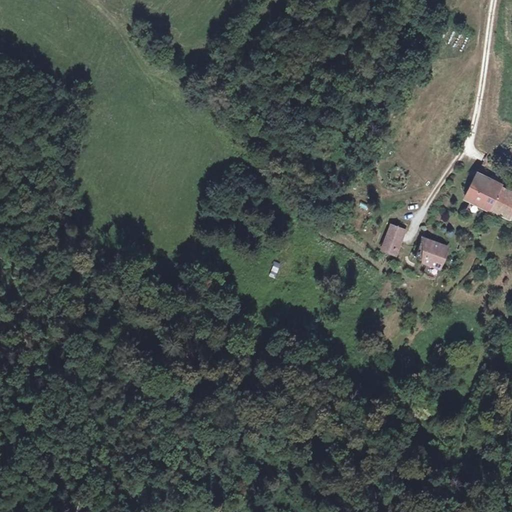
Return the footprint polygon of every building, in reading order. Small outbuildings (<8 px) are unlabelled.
[(489,208),(502,187),(476,172),(464,193),(489,208)] [(511,213),(511,192),(502,187),(489,208),(508,219),(511,213)] [(397,223),(392,236),(409,243),(414,230),(397,223)] [(431,259),(443,264),(447,254),(444,252),(447,245),(425,235),(417,254),(431,259)] [(409,243),(392,236),(386,251),(404,258),(409,243)] [(439,277),(443,264),(431,259),(427,273),(439,277)]
